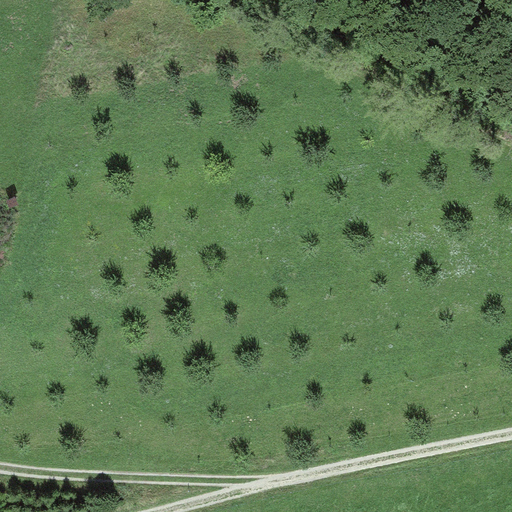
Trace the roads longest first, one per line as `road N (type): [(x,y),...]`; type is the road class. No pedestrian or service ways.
road 1 (track): [(148,511),(511,436)]
road 2 (track): [(258,484),(0,474)]
